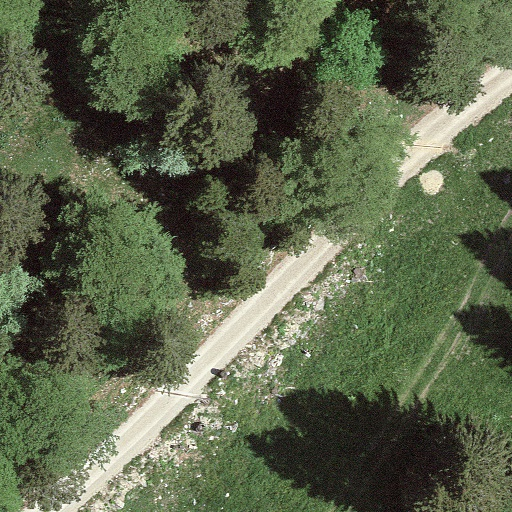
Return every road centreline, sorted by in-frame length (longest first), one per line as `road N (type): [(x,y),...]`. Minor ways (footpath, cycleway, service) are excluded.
road 1 (track): [(37,511),(242,329),(437,129),(511,73)]
road 2 (track): [(347,511),(511,261)]
